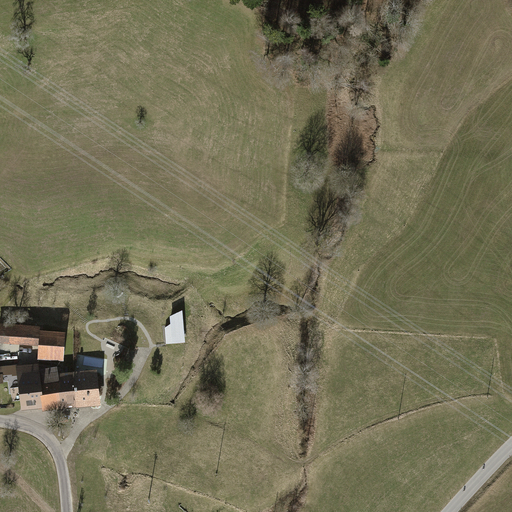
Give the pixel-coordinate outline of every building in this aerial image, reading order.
[(166,344),(185,343),(182,310),(170,316),(170,324),(165,328),(166,344)] [(36,361),(63,362),(64,332),(43,330),(43,327),(0,324),(0,344),(37,346),(36,361)] [(116,341),(108,338),(105,346),(113,349),(116,341)] [(21,410),(42,408),(37,369),(36,363),(15,366),(16,367),(16,373),(21,410)] [(43,412),(61,409),(56,373),(55,366),(37,369),(42,408),(43,412)] [(16,373),(16,367),(0,368),(0,382),(3,382),(2,375),(16,373)] [(77,407),(100,404),(95,368),(72,371),(77,407)] [(61,409),(77,407),(72,371),(56,373),(61,409)]
